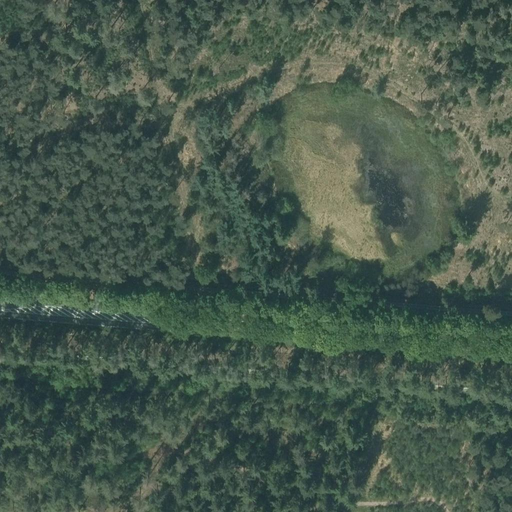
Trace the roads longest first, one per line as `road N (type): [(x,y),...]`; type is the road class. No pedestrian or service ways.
road 1 (unknown): [(195,325),(185,170),(174,126),(246,82),(333,70),(401,87),(443,115),(511,189)]
road 2 (primary): [(511,353),(0,308)]
